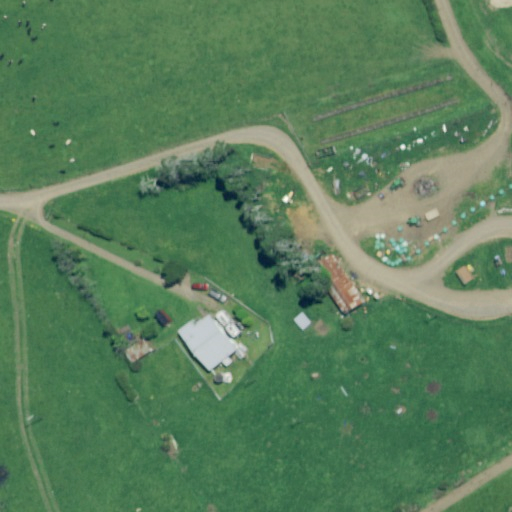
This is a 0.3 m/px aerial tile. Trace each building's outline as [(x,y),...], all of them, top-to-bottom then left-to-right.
[(402,193),(379,201),(383,212),(406,205),(402,193)] [(501,246),(488,248),(493,283),(505,281),(501,246)] [(331,257),(315,269),(348,315),(364,304),(331,257)] [(240,349),(213,316),(200,327),(195,321),(183,332),(214,370),(225,361),(229,366),(233,362),(229,358),(240,349)] [(331,327),(319,318),(310,330),(322,339),(331,327)]
